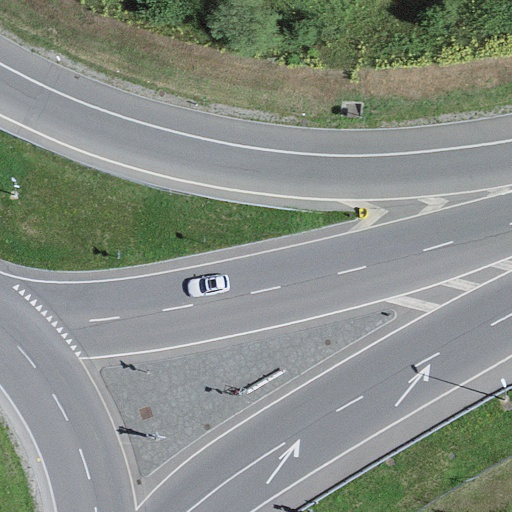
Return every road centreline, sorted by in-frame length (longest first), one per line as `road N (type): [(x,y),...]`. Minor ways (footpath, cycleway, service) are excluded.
road 1 (motorway): [(511,162),(392,178),(269,177),(144,152),(0,95)]
road 2 (trunk): [(511,224),(346,272),(175,308),(55,326),(0,324)]
road 3 (trunk): [(187,511),(335,410),(511,313)]
road 4 (trunk): [(94,511),(78,451),(51,395),(0,331)]
